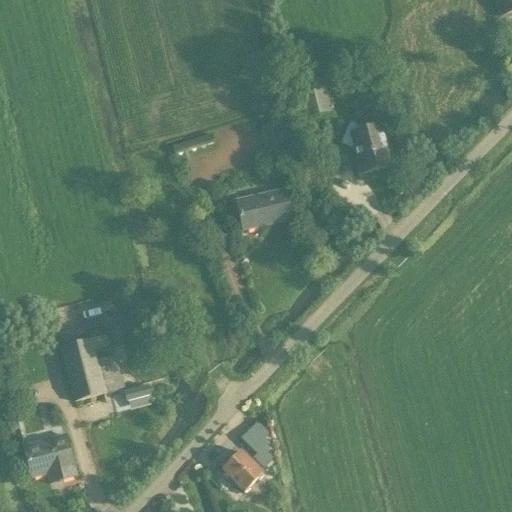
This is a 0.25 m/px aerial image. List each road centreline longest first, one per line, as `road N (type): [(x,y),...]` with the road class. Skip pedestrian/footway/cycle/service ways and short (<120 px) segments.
road 1 (residential): [(132,511),(511,125)]
road 2 (track): [(114,0),(162,146),(217,373),(237,400)]
